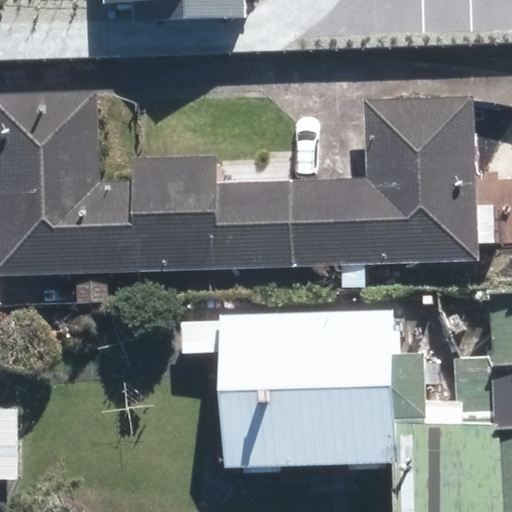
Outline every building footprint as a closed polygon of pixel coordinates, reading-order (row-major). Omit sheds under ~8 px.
[(245,0),(106,0),(107,17),(132,16),(132,33),(247,28),(245,0)] [(0,283),(479,269),(474,106),(362,109),(364,186),(291,188),(291,173),(215,175),(215,163),(129,166),(130,187),(100,188),(97,99),(0,101),(0,283)] [(490,364),(453,365),(454,426),(489,426),(488,433),(399,431),(398,481),(397,511),(511,511),(511,300),(491,300),(490,364)] [(388,321),(178,325),(179,360),(217,359),(219,477),(391,474),(390,426),(425,426),(424,363),(389,364),(388,321)] [(0,487),(16,488),(18,417),(0,416),(0,487)]
